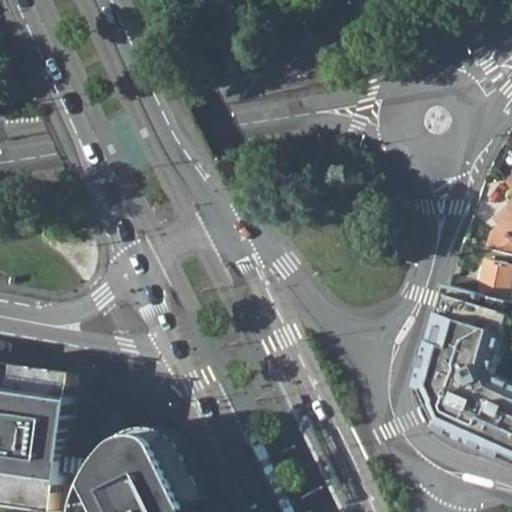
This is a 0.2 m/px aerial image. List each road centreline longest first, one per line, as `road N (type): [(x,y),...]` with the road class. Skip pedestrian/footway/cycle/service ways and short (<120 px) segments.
road 1 (primary): [(367,511),(226,231)]
road 2 (primary): [(21,0),(93,148),(139,271)]
road 3 (residential): [(132,143),(314,113),(402,116)]
road 4 (primary): [(226,231),(109,0)]
road 5 (primary): [(394,354),(348,334),(255,236),(226,231)]
road 6 (residential): [(441,158),(436,250),(394,354)]
road 7 (primary): [(181,365),(254,511)]
road 8 (residential): [(394,354),(388,386),(398,426),(421,459),(460,483)]
road 9 (primary): [(30,323),(152,349),(181,365)]
road 10 (residential): [(132,143),(0,164)]
road 11 (primary): [(139,271),(89,311),(30,323)]
